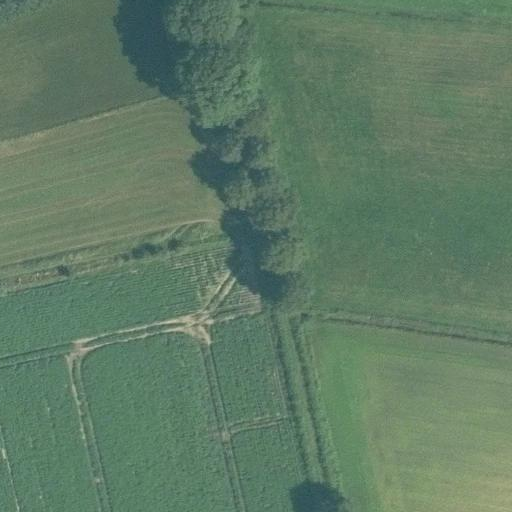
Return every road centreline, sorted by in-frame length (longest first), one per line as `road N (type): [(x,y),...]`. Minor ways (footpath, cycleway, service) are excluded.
road 1 (track): [(267,223),(329,511)]
road 2 (track): [(216,0),(267,223)]
